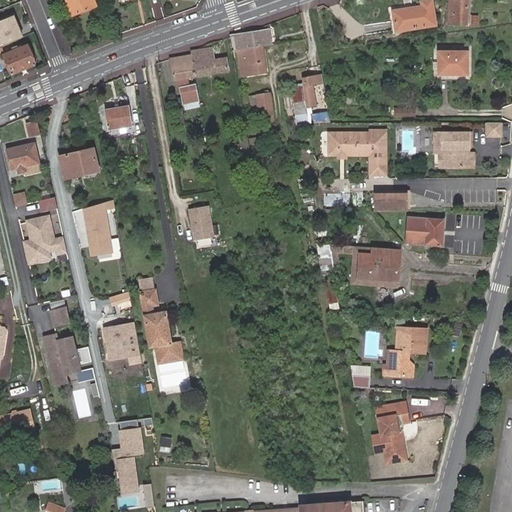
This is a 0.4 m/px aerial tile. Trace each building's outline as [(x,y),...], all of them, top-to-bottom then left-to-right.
[(66,0),(73,16),(97,7),(93,0),(66,0)] [(450,0),(449,24),(466,25),(467,0),(450,0)] [(417,15),(433,13),(432,4),(422,6),(416,7),(417,15)] [(435,25),(433,13),(417,15),(416,7),(393,12),(397,32),(435,25)] [(14,16),(0,21),(0,32),(5,45),(22,38),(14,16)] [(262,47),(270,46),(268,31),(230,36),(230,38),(236,37),(238,50),(262,47)] [(12,75),(35,65),(27,46),(4,55),(12,75)] [(233,51),(233,53),(238,53),(241,76),(266,73),(262,47),(238,50),(233,51)] [(212,53),(191,56),(195,77),(228,71),(226,59),(213,61),(212,53)] [(439,75),(466,75),(467,53),(439,53),(439,75)] [(183,105),(199,102),(196,85),(189,86),(187,78),(195,77),(191,56),(171,60),(174,80),(180,79),(182,87),(180,88),(183,105)] [(315,106),(311,85),(323,83),(322,76),(302,79),(303,87),(307,107),(315,106)] [(297,115),(308,113),(307,107),(303,87),(293,89),(297,115)] [(262,123),(274,121),(270,95),(251,98),(253,112),(260,111),(262,123)] [(131,126),(127,106),(105,110),(109,131),(118,129),(119,134),(125,133),(124,128),(131,126)] [(185,126),(182,109),(175,111),(178,127),(185,126)] [(415,117),(415,109),(401,109),(401,117),(415,117)] [(330,123),(328,113),(312,116),(314,124),(330,123)] [(40,135),(37,123),(26,125),(29,138),(40,135)] [(501,136),(501,123),(487,123),(487,136),(501,136)] [(372,130),(373,134),(373,138),(387,137),(387,130),(372,130)] [(470,149),(473,147),(472,133),(436,133),(436,152),(441,152),(446,152),(446,168),(470,168),(470,156),(468,154),(468,149),(470,149)] [(373,138),(373,134),(330,134),(330,155),(339,155),(341,153),(343,153),(345,155),(370,155),(370,160),(387,160),(387,137),(373,138)] [(139,158),(147,156),(144,138),(136,140),(139,158)] [(243,164),(251,163),(246,138),(238,140),(243,164)] [(38,163),(34,145),(6,151),(10,170),(17,168),(18,173),(25,172),(24,167),(38,163)] [(202,158),(209,157),(207,146),(200,148),(202,158)] [(64,180),(99,171),(94,149),(59,157),(64,180)] [(387,160),(370,160),(370,168),(387,168),(387,160)] [(252,171),(251,163),(243,164),(244,172),(252,171)] [(406,208),(406,191),(401,191),(378,191),(378,209),(406,208)] [(26,205),(23,194),(13,196),(16,207),(26,205)] [(57,209),(54,198),(39,202),(41,212),(57,209)] [(114,200),(82,209),(90,257),(114,253),(107,210),(115,209),(114,200)] [(210,206),(189,209),(194,241),(215,238),(210,206)] [(54,239),(49,216),(27,221),(31,241),(24,242),(25,248),(26,249),(28,261),(42,258),(41,253),(48,251),(56,250),(57,249),(58,254),(67,252),(63,237),(54,239)] [(445,219),(411,216),(409,245),(442,248),(444,233),(445,219)] [(331,247),(334,267),(339,266),(336,253),(353,254),(354,249),(331,247)] [(400,251),(354,249),(353,254),(352,278),(375,279),(375,287),(397,288),(398,281),(400,251)] [(50,259),(48,251),(41,253),(42,258),(28,261),(29,264),(50,259)] [(8,284),(7,278),(0,279),(0,283),(1,286),(8,284)] [(339,306),(336,278),(327,279),(330,307),(339,306)] [(375,279),(352,278),(352,285),(375,287),(375,279)] [(156,289),(140,292),(148,342),(158,340),(159,345),(155,346),(158,365),(183,360),(179,342),(172,343),(168,344),(167,334),(170,333),(167,311),(154,314),(153,306),(159,305),(156,289)] [(112,304),(120,303),(121,310),(133,309),(130,291),(111,294),(112,304)] [(165,304),(159,305),(153,306),(154,314),(167,311),(165,304)] [(70,324),(66,308),(51,312),(54,327),(70,324)] [(140,354),(135,322),(104,328),(110,360),(140,354)] [(409,378),(410,367),(409,363),(409,353),(428,355),(430,330),(400,328),(398,352),(390,352),(389,367),(392,367),(392,377),(409,378)] [(81,371),(73,337),(58,340),(54,341),(53,335),(44,337),(55,385),(64,383),(63,376),(66,375),(81,371)] [(392,367),(389,367),(385,367),(384,376),(392,377),(392,367)] [(366,388),(367,372),(358,372),(357,388),(366,388)] [(401,432),(403,432),(406,429),(405,424),(411,423),(407,403),(378,408),(382,435),(373,437),(376,454),(385,453),(387,464),(402,462),(401,453),(403,450),(406,449),(404,436),(402,437),(401,432)] [(0,424),(3,439),(19,435),(36,431),(31,410),(0,417),(0,424)] [(146,456),(141,427),(118,431),(122,458),(116,459),(122,495),(140,493),(135,458),(146,456)] [(36,431),(19,435),(20,440),(37,436),(36,431)] [(299,509),(260,511),(363,511),(363,501),(299,506),(299,509)] [(63,511),(64,508),(49,503),(47,511),(49,511),(63,511)]
